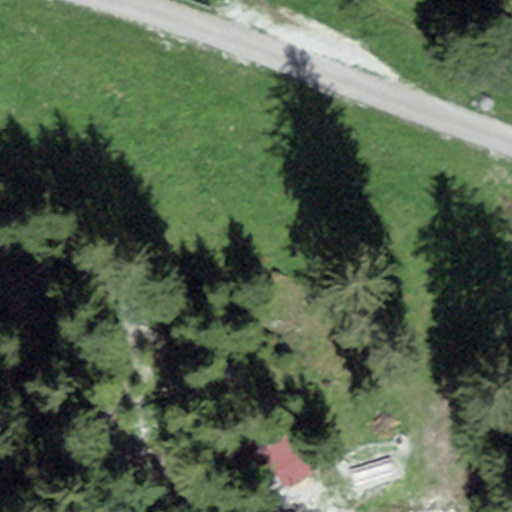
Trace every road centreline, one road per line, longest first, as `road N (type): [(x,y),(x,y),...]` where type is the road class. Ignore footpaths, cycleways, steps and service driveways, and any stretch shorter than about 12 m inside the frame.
road 1 (track): [(511,140),(181,17),(103,0)]
road 2 (track): [(431,511),(454,428),(511,385)]
